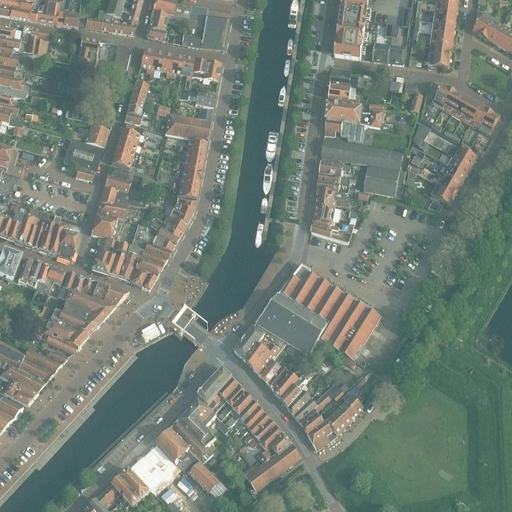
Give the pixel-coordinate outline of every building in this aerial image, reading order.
[(27,22),(34,23),(36,15),(35,14),(35,12),(30,11),(31,6),(33,6),(36,8),(36,6),(0,0),(0,8),(29,14),(27,22)] [(37,15),(36,15),(45,17),(44,25),(46,25),(47,17),(47,12),(42,11),(44,0),(0,0),(36,6),(36,8),(36,10),(38,11),(37,15)] [(47,17),(46,25),(55,27),(58,14),(59,2),(55,1),(45,0),(44,0),(42,11),(47,12),(47,17)] [(58,14),(55,27),(63,28),(76,29),(78,16),(68,15),(70,1),(79,1),(79,0),(59,0),(59,2),(58,14)] [(109,0),(106,14),(104,13),(99,12),(97,21),(96,22),(103,23),(111,24),(116,24),(116,19),(119,20),(122,13),(123,9),(125,0),(109,0)] [(168,18),(167,23),(180,27),(180,29),(184,30),(183,37),(201,41),(206,17),(207,11),(175,6),(176,0),(155,0),(152,13),(168,18)] [(336,45),(334,58),(360,62),(361,56),(365,57),(366,51),(362,51),(363,42),(367,43),(367,42),(367,38),(364,37),(368,2),(358,0),(355,0),(341,0),(342,0),(336,41),(337,41),(336,45)] [(437,3),(435,14),(456,17),(457,10),(455,10),(456,6),(437,3)] [(123,9),(122,13),(129,15),(129,14),(139,16),(141,8),(131,5),(130,11),(123,9)] [(0,17),(27,22),(29,14),(0,8),(0,17)] [(404,9),(401,28),(401,29),(408,30),(411,10),(404,9)] [(478,25),(477,36),(483,40),(493,22),(477,12),(476,23),(478,25)] [(152,13),(148,30),(165,34),(166,34),(168,29),(165,28),(167,23),(168,18),(152,13)] [(129,15),(126,26),(136,27),(139,16),(129,14),(129,15)] [(435,14),(434,25),(453,27),(453,24),(455,24),(456,17),(435,14)] [(45,17),(36,15),(34,23),(44,25),(45,17)] [(78,16),(76,29),(77,29),(85,30),(86,20),(87,20),(87,17),(78,16)] [(206,17),(201,41),(200,51),(223,54),(229,21),(206,17)] [(86,20),(85,30),(85,31),(101,33),(103,23),(96,22),(97,21),(87,20),(86,20)] [(493,22),(483,40),(489,43),(489,42),(493,44),(503,27),(493,22)] [(0,23),(0,31),(21,35),(22,30),(23,28),(0,23)] [(103,23),(101,33),(109,34),(111,24),(103,23)] [(111,24),(109,34),(121,36),(134,38),(136,28),(136,27),(126,26),(116,24),(111,24)] [(434,25),(432,35),(453,38),(454,32),(452,31),(453,27),(434,25)] [(397,40),(399,27),(386,26),(385,38),(397,40)] [(503,27),(493,44),(496,46),(496,47),(502,51),(511,32),(503,27)] [(0,31),(0,41),(26,46),(28,38),(30,39),(32,32),(22,30),(21,35),(0,31)] [(147,39),(147,41),(166,45),(167,40),(164,39),(165,34),(148,30),(146,37),(147,39)] [(25,53),(25,55),(45,59),(48,45),(47,45),(48,35),(32,32),(30,39),(28,38),(26,46),(25,53)] [(511,32),(502,51),(507,54),(508,52),(511,54),(511,53),(511,32)] [(432,35),(431,46),(450,49),(451,45),(452,45),(453,38),(432,35)] [(174,36),(172,46),(179,47),(181,37),(174,36)] [(183,37),(181,48),(200,51),(201,41),(183,37)] [(0,50),(25,55),(25,53),(26,46),(0,41),(0,50)] [(81,41),(76,64),(94,68),(98,44),(81,41)] [(94,68),(97,69),(95,77),(103,79),(108,46),(98,44),(94,68)] [(373,54),(372,64),(388,66),(390,48),(376,46),(375,46),(375,45),(374,48),(373,54)] [(108,46),(103,79),(111,81),(113,71),(117,47),(108,46)] [(431,46),(429,57),(450,60),(451,53),(449,53),(450,49),(431,46)] [(117,47),(113,71),(127,73),(131,59),(130,55),(127,51),(124,49),(117,47)] [(390,48),(388,66),(403,68),(406,50),(390,48)] [(0,50),(0,59),(17,63),(24,65),(26,56),(45,60),(45,59),(25,55),(0,50)] [(143,52),(140,70),(146,71),(146,75),(149,75),(153,54),(143,52)] [(153,54),(149,75),(153,76),(154,72),(156,73),(160,73),(164,56),(163,56),(153,54)] [(164,56),(160,73),(167,75),(166,79),(170,79),(174,58),(164,56)] [(429,57),(427,71),(437,73),(438,70),(447,71),(448,66),(449,67),(450,60),(429,57)] [(174,58),(170,79),(173,80),(174,76),(180,77),(184,59),(174,58)] [(0,71),(22,75),(24,65),(17,63),(0,59),(0,71)] [(184,59),(180,77),(186,78),(184,92),(188,92),(194,61),(184,59)] [(194,61),(191,79),(202,81),(217,84),(221,66),(206,63),(194,61)] [(0,80),(23,85),(24,76),(22,75),(0,71),(0,80)] [(332,71),(330,87),(350,90),(355,91),(357,91),(357,87),(358,79),(350,78),(351,73),(345,73),(332,71)] [(0,98),(12,101),(24,104),(25,98),(21,97),(21,96),(22,96),(23,85),(0,80),(0,98)] [(391,83),(390,93),(398,94),(400,85),(396,84),(391,83)] [(135,84),(133,91),(146,93),(148,87),(135,84)] [(416,96),(416,92),(417,88),(405,86),(404,94),(416,96)] [(330,87),(328,101),(348,104),(348,106),(358,107),(359,102),(353,102),(355,91),(350,90),(330,87)] [(430,104),(442,111),(453,93),(447,90),(446,91),(442,89),(437,97),(435,95),(430,104)] [(133,91),(131,99),(144,101),(146,93),(133,91)] [(195,107),(212,110),(215,99),(204,97),(180,92),(179,100),(195,103),(195,107)] [(453,93),(442,111),(452,117),(461,100),(458,98),(458,96),(453,93)] [(415,97),(411,113),(418,115),(423,99),(415,97)] [(0,98),(0,115),(16,118),(18,110),(11,109),(12,101),(0,98)] [(31,100),(30,105),(46,107),(47,100),(40,99),(40,101),(31,100)] [(131,99),(128,108),(141,110),(144,101),(131,99)] [(461,100),(452,117),(461,122),(471,104),(465,100),(465,102),(461,100)] [(471,104),(461,122),(470,127),(480,111),(476,109),(477,107),(471,104)] [(327,106),(326,122),(342,125),(360,127),(364,128),(371,129),(380,131),(383,114),(371,112),(371,116),(361,115),(361,109),(327,106)] [(159,107),(156,116),(168,119),(168,117),(170,110),(159,107)] [(128,108),(126,115),(139,118),(141,110),(128,108)] [(200,110),(198,122),(210,124),(212,113),(200,110)] [(480,111),(470,127),(480,133),(490,114),(484,111),(483,113),(480,111)] [(66,120),(80,123),(85,124),(87,115),(82,114),(68,112),(66,120)] [(490,114),(480,133),(492,140),(497,131),(494,130),(499,122),(495,119),(496,118),(490,114)] [(0,125),(1,125),(8,127),(14,128),(12,136),(20,138),(24,121),(20,121),(16,119),(16,118),(0,115),(0,125)] [(87,115),(85,124),(111,131),(114,121),(98,117),(87,115)] [(124,124),(127,124),(140,127),(142,118),(139,118),(126,115),(124,124)] [(175,118),(170,117),(168,117),(168,119),(165,135),(164,137),(206,145),(210,124),(198,122),(175,118)] [(326,122),(324,137),(335,139),(336,133),(341,133),(340,138),(348,140),(347,142),(362,145),(364,130),(364,128),(360,127),(342,125),(326,122)] [(415,137),(415,138),(422,142),(424,143),(430,131),(419,125),(415,137)] [(126,126),(124,132),(132,134),(134,129),(126,126)] [(90,128),(84,145),(103,151),(106,144),(110,133),(90,128)] [(119,140),(146,148),(146,146),(137,143),(139,136),(134,135),(132,134),(124,132),(122,131),(119,140)] [(116,148),(134,153),(136,147),(145,150),(146,148),(119,140),(116,148)] [(63,164),(94,174),(103,151),(84,145),(84,146),(70,141),(63,164)] [(177,150),(204,155),(206,145),(188,142),(187,149),(178,148),(178,149),(177,150)] [(363,194),(369,195),(383,197),(401,201),(405,175),(400,174),(403,156),(324,142),(322,160),(351,165),(359,167),(368,168),(363,194)] [(446,156),(453,159),(470,169),(472,166),(473,166),(477,160),(458,150),(459,149),(452,146),(446,156)] [(134,153),(116,148),(114,157),(140,165),(141,163),(132,160),(134,153)] [(0,169),(22,176),(24,171),(14,168),(18,155),(0,149),(0,169)] [(204,155),(177,150),(177,152),(186,154),(185,158),(185,160),(203,163),(203,162),(204,155)] [(476,157),(481,160),(484,154),(479,151),(476,157)] [(114,157),(111,166),(129,171),(131,165),(140,167),(140,165),(114,157)] [(447,169),(466,179),(469,173),(468,172),(470,169),(453,159),(447,169)] [(174,168),(201,173),(203,163),(185,160),(184,166),(183,168),(174,167),(174,168)] [(320,176),(341,180),(342,173),(350,174),(350,169),(321,163),(320,176)] [(441,165),(436,175),(442,178),(459,188),(461,184),(462,185),(466,179),(447,169),(441,165)] [(181,179),(199,183),(201,173),(174,168),(174,171),(183,172),(181,179)] [(0,186),(12,190),(16,179),(1,175),(2,173),(21,179),(22,176),(0,169),(0,186)] [(110,169),(107,179),(130,185),(132,175),(110,169)] [(75,179),(91,183),(93,176),(77,171),(75,179)] [(320,176),(318,183),(348,189),(349,185),(355,186),(355,182),(341,180),(320,176)] [(437,188),(455,198),(458,192),(457,191),(459,188),(442,178),(437,188)] [(107,179),(104,189),(124,194),(126,188),(129,189),(130,186),(130,185),(107,179)] [(171,187),(198,191),(199,186),(199,183),(181,179),(181,182),(180,187),(171,185),(171,187)] [(407,181),(405,186),(410,189),(413,184),(407,181)] [(318,183),(317,191),(335,195),(338,195),(345,196),(347,196),(348,189),(318,183)] [(0,186),(0,198),(9,201),(12,190),(0,186)] [(196,202),(198,191),(171,187),(170,189),(170,190),(179,191),(178,199),(196,202)] [(104,189),(100,204),(123,206),(128,207),(128,208),(144,210),(147,194),(128,191),(129,189),(126,188),(124,194),(104,189)] [(437,188),(430,200),(438,205),(443,207),(444,205),(448,207),(450,203),(452,204),(455,198),(437,188)] [(317,191),(316,199),(344,204),(348,205),(348,200),(344,200),(345,196),(338,195),(335,195),(317,191)] [(358,201),(367,203),(369,196),(359,194),(359,197),(358,197),(358,201)] [(0,211),(5,213),(7,207),(9,204),(9,201),(0,198),(0,211)] [(172,198),(170,208),(173,210),(174,209),(194,214),(196,202),(178,199),(172,198)] [(316,199),(315,207),(334,211),(335,207),(349,210),(350,205),(348,205),(344,204),(316,199)] [(4,223),(0,235),(0,238),(6,241),(8,241),(16,216),(17,217),(17,215),(15,215),(18,207),(16,206),(12,204),(5,224),(4,223)] [(0,222),(4,223),(5,224),(12,204),(11,204),(10,204),(9,208),(7,207),(5,213),(0,211),(0,222)] [(100,204),(97,214),(124,222),(128,208),(128,207),(123,206),(100,204)] [(323,223),(332,224),(333,218),(334,211),(315,207),(314,215),(324,216),(323,223)] [(173,210),(169,219),(186,227),(194,214),(174,209),(173,210)] [(16,216),(8,241),(14,244),(15,244),(23,219),(32,221),(34,212),(29,210),(27,218),(23,217),(23,219),(17,217),(17,216),(17,215),(17,217),(16,216)] [(23,219),(15,244),(24,247),(29,228),(36,231),(41,213),(34,212),(32,221),(23,219)] [(36,231),(31,250),(38,252),(39,252),(47,224),(49,216),(41,213),(36,231)] [(90,237),(98,239),(99,239),(110,242),(116,221),(124,223),(124,222),(97,214),(90,237)] [(314,215),(312,227),(332,233),(338,234),(339,230),(332,228),(330,229),(332,224),(323,223),(324,216),(314,215)] [(165,225),(182,235),(186,227),(169,219),(169,220),(166,218),(163,223),(165,225)] [(156,232),(152,238),(174,249),(178,242),(182,235),(165,225),(167,226),(164,230),(151,223),(149,228),(156,232)] [(47,224),(39,252),(47,255),(55,227),(47,224)] [(73,253),(77,238),(79,234),(79,233),(67,230),(55,227),(47,255),(55,258),(55,257),(55,258),(60,259),(70,263),(72,259),(73,253)] [(138,227),(133,241),(171,254),(174,249),(152,238),(148,236),(150,231),(138,227)] [(311,234),(343,244),(348,246),(349,242),(331,237),(332,233),(312,227),(311,234)] [(29,228),(24,247),(25,247),(24,248),(31,250),(36,231),(29,228)] [(100,246),(91,272),(107,277),(119,245),(110,242),(99,239),(98,239),(97,245),(100,246)] [(130,249),(149,256),(167,262),(171,254),(133,241),(131,249),(130,248),(130,249)] [(119,245),(107,277),(108,277),(117,280),(118,280),(130,249),(130,248),(119,245)] [(130,249),(118,280),(127,283),(126,283),(129,284),(135,272),(137,267),(140,261),(145,263),(149,256),(130,249)] [(0,278),(12,283),(20,261),(21,260),(3,253),(2,257),(1,257),(0,259),(0,278)] [(149,256),(145,263),(163,270),(167,262),(149,256)] [(20,261),(12,283),(25,288),(33,265),(20,261)] [(137,267),(159,276),(163,270),(145,263),(140,261),(137,267)] [(33,265),(25,288),(35,293),(31,303),(32,303),(43,307),(47,296),(48,296),(50,289),(47,288),(49,284),(45,282),(49,271),(41,268),(33,265)] [(135,272),(147,278),(156,281),(159,276),(137,267),(135,272)] [(255,327),(287,346),(305,357),(307,354),(310,357),(319,342),(340,355),(354,363),(381,319),(314,277),(301,269),(280,295),(255,327)] [(49,271),(45,282),(49,284),(47,288),(50,289),(48,296),(60,301),(56,312),(61,314),(65,304),(64,303),(70,293),(75,279),(64,276),(49,271)] [(135,272),(129,284),(141,289),(147,278),(135,272)] [(147,278),(141,289),(149,293),(156,281),(147,278)] [(75,279),(70,293),(79,297),(84,281),(75,279)] [(189,294),(196,297),(202,283),(195,280),(189,294)] [(84,281),(79,297),(85,299),(91,301),(96,285),(90,283),(84,281)] [(96,285),(91,301),(96,303),(101,305),(108,289),(102,287),(96,285)] [(108,289),(101,305),(114,310),(115,309),(128,296),(108,289)] [(65,304),(61,314),(96,330),(114,310),(101,305),(96,303),(91,301),(85,299),(79,297),(70,293),(64,303),(65,304)] [(55,312),(51,322),(76,334),(77,332),(88,339),(96,330),(61,314),(56,312),(55,312)] [(38,317),(29,335),(46,343),(48,338),(43,336),(49,322),(45,320),(38,317)] [(49,322),(43,336),(48,338),(77,350),(88,339),(77,332),(76,334),(49,322)] [(265,338),(258,347),(267,353),(271,347),(280,354),(281,352),(282,352),(287,346),(255,327),(253,330),(265,338)] [(156,329),(141,338),(144,344),(159,335),(156,329)] [(234,354),(246,364),(258,347),(265,338),(253,330),(245,339),(242,344),(234,354)] [(46,343),(72,356),(77,350),(48,338),(46,343)] [(0,342),(0,375),(2,377),(37,395),(46,385),(54,376),(23,360),(25,355),(0,342)] [(258,347),(246,364),(253,372),(267,353),(258,347)] [(267,353),(253,372),(260,379),(281,354),(280,354),(271,347),(267,353)] [(107,369),(117,357),(109,349),(98,362),(107,369)] [(25,355),(23,360),(54,376),(63,366),(69,360),(48,351),(45,356),(39,353),(38,356),(28,351),(25,355)] [(281,354),(260,379),(267,387),(274,395),(289,375),(282,369),(281,370),(276,366),(277,365),(279,365),(286,356),(282,352),(281,352),(280,354),(281,354)] [(356,365),(354,363),(340,355),(337,361),(352,370),(356,365)] [(81,368),(86,362),(81,358),(76,364),(81,368)] [(202,393),(198,398),(208,408),(232,380),(223,371),(202,393)] [(298,382),(280,402),(287,411),(302,395),(301,395),(303,393),(307,390),(302,385),(305,382),(307,383),(313,376),(309,371),(302,378),(298,382)] [(0,375),(0,379),(7,383),(7,382),(10,384),(10,383),(19,388),(16,393),(32,401),(37,395),(2,377),(0,375)] [(289,375),(274,395),(280,402),(298,382),(289,375)] [(84,378),(71,391),(78,398),(91,385),(84,378)] [(342,400),(345,404),(346,404),(358,417),(364,410),(353,399),(360,392),(359,391),(361,389),(360,387),(366,381),(365,379),(361,382),(355,387),(356,388),(349,394),(342,400)] [(232,380),(208,408),(211,411),(223,399),(226,403),(239,388),(232,380)] [(0,394),(26,408),(32,401),(16,393),(19,388),(10,383),(10,384),(6,391),(0,387),(0,384),(1,382),(0,381),(0,394)] [(335,386),(326,395),(328,398),(331,401),(332,400),(333,400),(334,401),(336,403),(344,396),(343,395),(349,390),(344,385),(339,390),(335,386)] [(222,422),(233,410),(246,395),(239,388),(226,403),(229,406),(230,407),(229,408),(228,408),(218,418),(222,422)] [(302,395),(287,411),(293,419),(311,401),(303,393),(301,395),(302,395)] [(229,428),(238,420),(254,403),(246,395),(233,410),(236,414),(226,425),(229,428)] [(311,401),(293,419),(299,425),(318,407),(319,407),(328,398),(326,395),(315,405),(311,401)] [(318,407),(299,425),(303,430),(318,418),(316,414),(321,410),(322,410),(324,408),(331,401),(328,398),(319,407),(318,407)] [(0,413),(13,421),(23,410),(2,400),(0,399),(0,413)] [(205,430),(216,418),(199,401),(186,416),(203,432),(205,430)] [(259,410),(254,403),(238,420),(244,426),(259,410)] [(339,410),(353,424),(358,417),(346,404),(345,404),(339,410)] [(259,410),(244,426),(239,431),(244,437),(247,434),(265,416),(259,410)] [(329,422),(326,424),(331,430),(336,427),(342,434),(353,424),(339,410),(328,421),(329,422)] [(0,433),(2,434),(13,421),(0,413),(0,433)] [(205,450),(206,450),(216,441),(205,430),(203,432),(186,416),(178,424),(205,450)] [(265,416),(247,434),(248,435),(250,433),(252,436),(250,438),(249,437),(245,441),(246,441),(244,443),(247,446),(249,443),(271,422),(265,416)] [(20,424),(24,429),(33,422),(29,417),(20,424)] [(319,417),(303,430),(308,438),(324,425),(319,417)] [(259,445),(266,453),(266,454),(283,437),(276,429),(271,422),(249,443),(254,449),(259,445)] [(189,453),(202,466),(213,456),(206,450),(205,450),(178,424),(170,432),(189,451),(189,453)] [(225,435),(229,432),(222,424),(218,428),(225,435)] [(324,425),(308,438),(315,452),(330,444),(338,438),(342,434),(336,427),(331,430),(326,424),(324,425)] [(170,432),(156,446),(175,466),(189,453),(189,451),(170,432)] [(301,461),(291,448),(283,437),(266,454),(266,453),(258,460),(263,466),(259,470),(255,466),(242,476),(256,494),(256,495),(301,461)] [(0,472),(3,475),(14,462),(19,466),(30,453),(21,445),(0,469),(0,472)] [(242,456),(247,451),(244,448),(239,453),(242,456)] [(151,452),(129,472),(149,494),(159,501),(180,482),(151,452)] [(252,458),(247,462),(251,467),(256,463),(252,458)] [(195,461),(185,471),(189,475),(199,465),(195,461)] [(199,465),(188,476),(209,496),(220,485),(199,465)] [(112,488),(110,490),(120,501),(119,503),(126,510),(130,507),(132,509),(149,495),(129,472),(112,488)] [(221,484),(210,496),(216,502),(227,490),(221,484)] [(110,490),(97,502),(104,510),(114,501),(116,502),(117,501),(119,503),(120,501),(110,490)] [(97,502),(89,510),(91,511),(105,511),(104,510),(97,502)]
